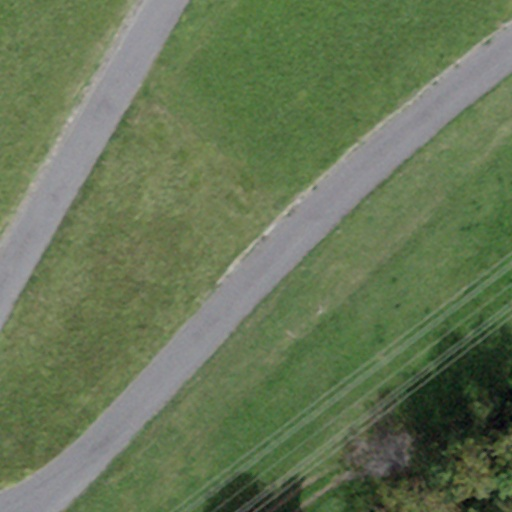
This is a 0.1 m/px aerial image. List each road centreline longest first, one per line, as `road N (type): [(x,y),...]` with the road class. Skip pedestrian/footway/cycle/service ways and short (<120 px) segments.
road 1 (tertiary): [(37,511),(377,166),(511,62)]
road 2 (tertiary): [(0,298),(171,0)]
